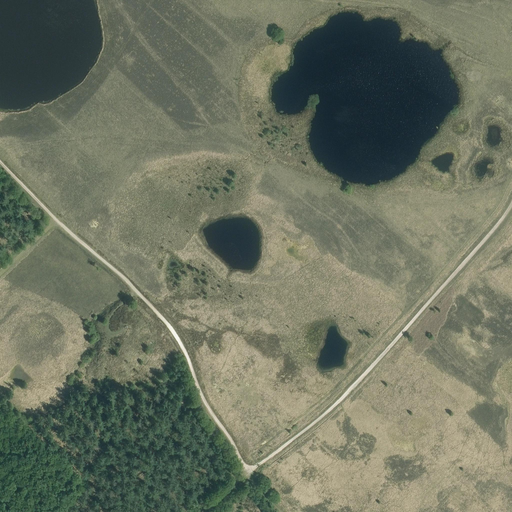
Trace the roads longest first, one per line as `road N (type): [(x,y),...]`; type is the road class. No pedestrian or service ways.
road 1 (track): [(0,163),(172,330),(248,472)]
road 2 (track): [(248,472),(364,376),(511,206)]
